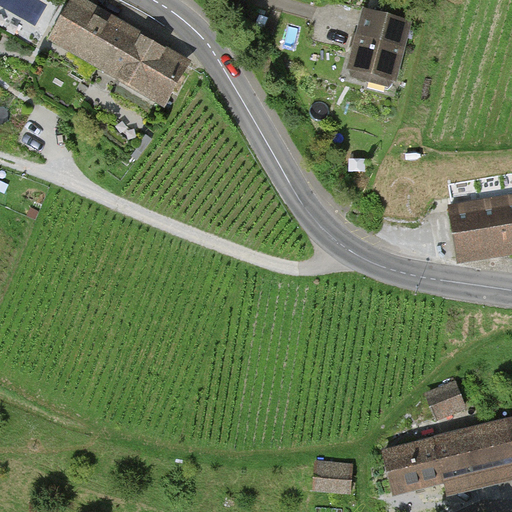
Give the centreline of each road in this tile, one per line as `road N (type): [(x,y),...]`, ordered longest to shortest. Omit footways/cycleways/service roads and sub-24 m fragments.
road 1 (tertiary): [(151,0),(218,58),(295,191),(344,248),(410,274),(511,291)]
road 2 (track): [(0,161),(263,260),(312,269),(344,248)]
